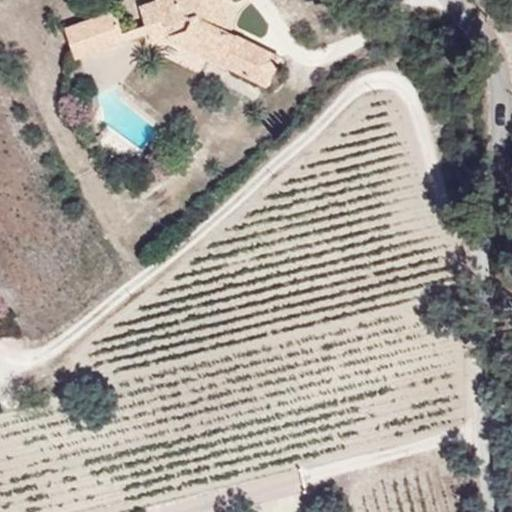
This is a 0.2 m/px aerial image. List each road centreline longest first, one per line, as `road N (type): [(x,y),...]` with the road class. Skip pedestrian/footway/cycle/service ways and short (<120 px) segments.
road 1 (unknown): [(486,350),(422,114),(392,85),(372,86),(306,140),(47,371),(0,361)]
road 2 (unclassified): [(465,0),(509,55),(510,129),(485,327),(498,511)]
